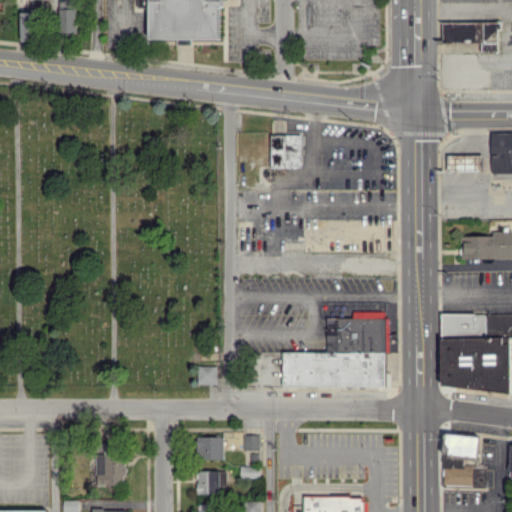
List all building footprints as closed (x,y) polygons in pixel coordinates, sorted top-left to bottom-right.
[(131,0),(132,9),(149,9),(149,0),(131,0)] [(149,0),(150,38),(177,37),(177,43),(192,43),(192,38),(219,38),(219,0),(149,0)] [(76,31),(75,2),(64,2),(64,7),(59,7),(59,32),(76,31)] [(20,40),(35,40),(36,11),(20,11),(20,40)] [(442,42),(481,41),(481,51),(499,51),(499,21),(442,22),(442,42)] [(270,133),(272,168),(303,167),(301,132),(270,133)] [(511,132),(491,133),(492,173),(511,172),(511,132)] [(448,171),(475,170),(475,154),(448,155),(448,171)] [(493,235),(461,235),(461,258),(511,258),(511,230),(493,230),(493,235)] [(385,386),(386,311),(353,310),(353,317),(326,317),(326,352),(282,351),(282,386),(385,386)] [(511,388),(511,337),(511,313),(442,314),(442,388),(511,388)] [(217,365),(198,365),(197,383),(216,383),(217,365)] [(243,449),(259,449),(259,434),(244,434),(243,449)] [(443,485),(486,486),(487,466),(464,465),(464,457),(478,458),(479,435),(444,434),(443,485)] [(223,459),(224,436),(197,436),(197,458),(223,459)] [(96,484),(123,485),(123,443),(104,443),(104,454),(96,454),(96,484)] [(240,476),(260,477),(260,466),(240,465),(240,476)] [(227,470),(197,470),(197,492),(220,493),(220,485),(227,485),(227,470)] [(303,511),(364,511),(364,495),(304,495),(303,511)] [(78,511),(78,499),(64,499),(63,510),(78,511)] [(261,511),(262,500),(244,500),(243,511),(246,511),(261,511)] [(210,511),(211,503),(198,503),(197,511),(210,511)]
